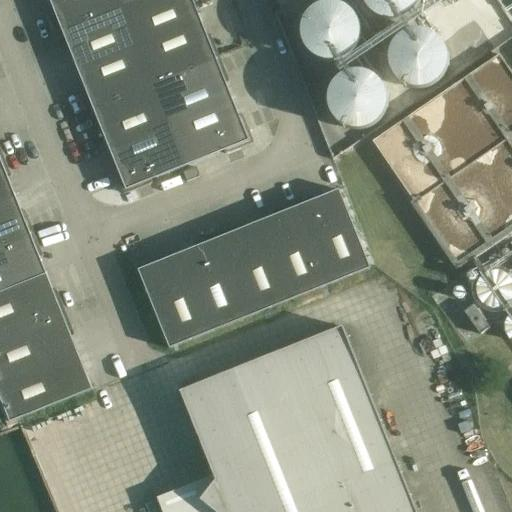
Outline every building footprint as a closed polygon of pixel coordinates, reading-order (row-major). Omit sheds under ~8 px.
[(124,6),(121,0),(50,0),(53,8),(50,9),(59,32),(124,6)] [(197,0),(139,0),(124,6),(140,46),(202,21),(195,4),(198,3),(197,0)] [(367,0),(369,4),(373,10),(379,15),(386,18),(394,20),(401,19),(408,17),(414,12),(419,6),(422,0),(367,0)] [(305,32),(305,40),(308,47),(312,53),(318,58),(325,61),(332,62),(340,62),(347,59),(353,55),(358,49),(361,42),(363,35),(362,27),(359,20),(355,14),(349,9),(342,6),(335,5),(327,5),(320,8),(314,12),(309,18),(306,25),(305,32)] [(140,46),(124,6),(59,32),(68,55),(72,54),(78,70),(140,46)] [(202,21),(140,46),(156,85),(221,59),(212,36),(208,38),(202,21)] [(394,59),(395,66),(397,74),(402,80),(407,85),(414,88),(422,89),(429,88),(436,86),(442,82),(447,76),(451,69),(452,62),(451,54),(449,47),(444,41),(439,36),(432,33),(424,31),(417,32),(410,35),(403,39),(399,45),(395,51),(394,59)] [(91,111),(156,85),(140,46),(78,70),(85,87),(82,88),(91,111)] [(172,125),(234,100),(227,84),(230,82),(221,59),(156,85),(172,125)] [(333,101),(333,108),(336,115),(340,122),(346,126),(353,130),(360,131),(368,130),(375,128),(381,123),(386,118),(389,111),(391,103),(390,96),(387,89),(383,83),(377,78),(370,75),(363,73),(355,74),(348,76),(342,81),(337,87),(334,93),(333,101)] [(110,150),(172,125),(156,85),(91,111),(100,134),(104,133),(110,150)] [(172,125),(189,167),(225,152),(226,155),(255,143),(244,116),(240,117),(234,100),(172,125)] [(189,167),(172,125),(110,150),(117,167),(114,168),(125,196),(153,184),(152,181),(189,167)] [(3,155),(0,155),(0,202),(16,196),(9,179),(13,178),(3,155)] [(201,178),(197,168),(184,173),(188,183),(201,178)] [(299,203),(331,285),(372,269),(340,191),(323,197),(322,194),(299,203)] [(16,196),(0,202),(0,248),(35,234),(26,211),(23,212),(16,196)] [(260,223),(292,301),(331,285),(299,203),(276,213),(277,216),(260,223)] [(292,301),(260,223),(244,229),(242,226),(219,235),(252,317),(292,301)] [(35,234),(0,248),(0,294),(48,275),(41,259),(44,257),(35,234)] [(181,255),(212,333),(252,317),(219,235),(196,244),(198,248),(181,255)] [(212,333),(181,255),(164,261),(163,258),(135,269),(147,297),(149,296),(171,350),(212,333)] [(48,275),(0,294),(0,340),(67,314),(58,290),(54,292),(48,275)] [(0,386),(79,355),(73,338),(76,336),(67,314),(0,340),(0,386)] [(417,511),(344,328),(182,393),(216,482),(201,501),(214,511),(417,511)] [(79,355),(0,386),(0,394),(12,424),(94,391),(79,355)]
